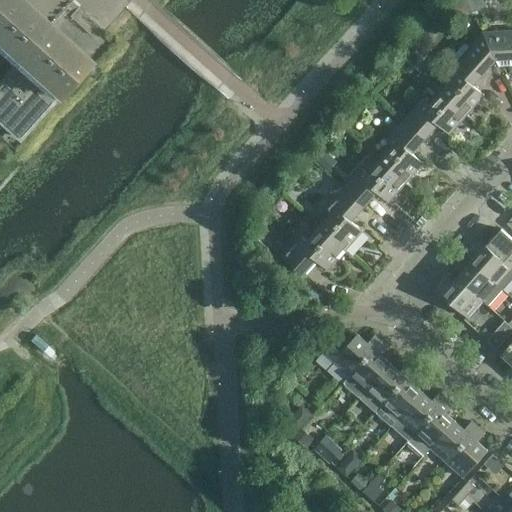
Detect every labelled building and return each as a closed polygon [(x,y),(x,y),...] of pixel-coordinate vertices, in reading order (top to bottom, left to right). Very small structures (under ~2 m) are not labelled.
[(0,0),(0,46),(17,62),(0,80),(0,120),(19,138),(86,64),(13,0),(0,0)] [(511,31),(483,33),(496,59),(511,58),(511,31)] [(454,78),(441,92),(466,114),(484,95),(473,85),(496,59),(483,33),(448,72),(454,78)] [(423,100),(405,120),(425,138),(438,123),(449,133),(466,114),(441,92),(429,106),(423,100)] [(393,146),(380,160),(406,182),(423,163),(412,153),(425,138),(405,120),(387,140),(393,146)] [(362,168),(344,188),(364,206),(377,191),(388,201),(406,182),(380,160),(368,174),(362,168)] [(332,213),(320,227),(345,250),(362,231),(351,221),(364,206),(344,188),(326,208),(332,213)] [(327,269),(345,250),(320,227),(307,241),(301,236),(283,256),(303,274),(316,259),(327,269)] [(511,267),(511,238),(501,229),(486,246),(511,268),(511,267)] [(511,278),(511,268),(486,246),(472,262),(502,289),(511,278)] [(502,289),(472,262),(457,278),(482,300),(488,305),(502,289)] [(482,300),(457,278),(442,294),(468,317),(482,300)] [(511,327),(504,321),(487,341),(498,350),(511,333),(511,327)] [(323,351),(350,376),(382,341),(375,335),(368,343),(358,334),(350,343),(339,333),(323,351)] [(56,364),(61,358),(38,338),(33,344),(51,359),(56,364)] [(360,398),(391,363),(381,355),(388,347),(382,341),(350,376),(343,383),(360,398)] [(511,342),(502,354),(511,363),(511,342)] [(391,363),(360,398),(376,412),(414,369),(407,364),(400,372),(391,363)] [(392,427),(423,392),(413,383),(421,375),(414,369),(376,412),(392,427)] [(408,441),(446,398),(439,392),(432,400),(423,392),(392,427),(408,441)] [(453,404),(446,398),(408,441),(424,455),(431,448),(455,421),(446,412),(453,404)] [(455,421),(431,448),(447,462),(478,427),(472,421),(464,429),(455,421)] [(478,427),(447,462),(464,477),(488,450),(478,441),(485,433),(478,427)] [(328,443),(332,439),(326,434),(315,448),(328,458),(335,449),(328,443)] [(492,454),(484,464),(490,470),(499,460),(492,454)] [(374,500),(386,487),(375,477),(363,490),(374,500)] [(475,486),(468,481),(460,490),(466,496),(475,486)] [(458,505),(466,496),(460,490),(452,499),(458,505)]
